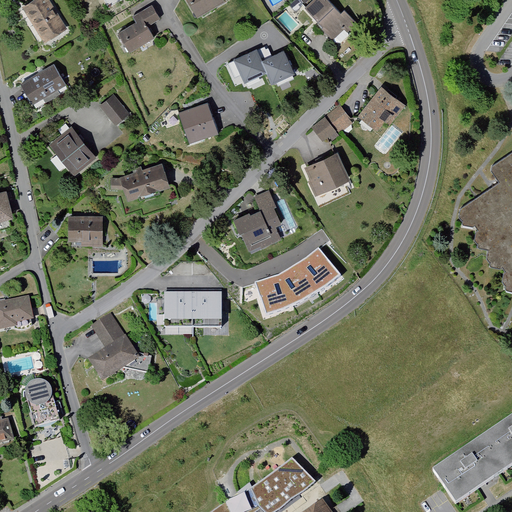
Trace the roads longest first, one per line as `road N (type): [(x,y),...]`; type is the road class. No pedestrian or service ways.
road 1 (secondary): [(406,21),(429,107),(428,172),(384,270),(340,309),(92,474)]
road 2 (residential): [(57,335),(169,262),(406,21)]
road 3 (residential): [(57,335),(0,89)]
road 4 (residential): [(92,474),(57,335)]
